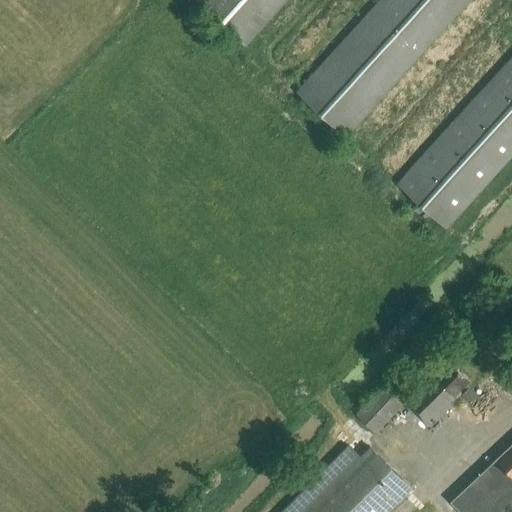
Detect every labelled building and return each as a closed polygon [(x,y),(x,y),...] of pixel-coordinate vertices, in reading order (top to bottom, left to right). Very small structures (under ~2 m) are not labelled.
[(245,45),(285,0),(198,0),(197,2),(245,45)] [(345,137),(469,0),(381,0),(297,93),(345,137)] [(447,228),(511,156),(511,58),(398,184),(447,228)] [(470,381),(449,361),(433,377),(429,374),(403,401),(431,427),(458,399),(455,396),(459,391),(470,402),(477,395),(469,387),(466,390),(464,388),(470,381)] [(375,432),(402,404),(382,385),(355,413),(375,432)] [(460,511),(511,511),(511,446),(452,503),(460,511)] [(386,511),(410,489),(368,448),(304,511),(386,511)]
